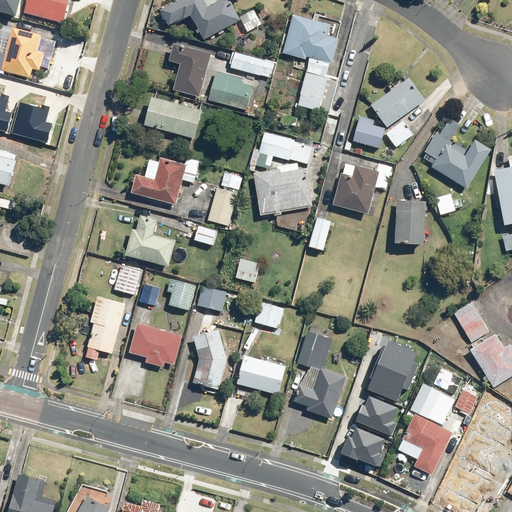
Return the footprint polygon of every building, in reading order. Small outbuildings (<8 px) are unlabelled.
[(0,0),(0,7),(18,13),(22,0),(0,0)] [(29,0),(27,11),(59,20),(64,0),(29,0)] [(226,0),(221,0),(206,8),(202,0),(184,0),(157,14),(164,29),(188,17),(201,43),(239,24),(226,0)] [(252,10),(239,18),(247,32),(260,25),(252,10)] [(292,20),(285,50),(310,56),(296,107),(321,113),(335,60),(329,58),(336,31),(292,20)] [(41,36),(13,30),(4,69),(31,76),(41,36)] [(173,90),(195,97),(207,57),(185,51),(173,90)] [(236,56),(233,65),(272,76),(274,67),(236,56)] [(216,74),(210,102),(244,110),(250,81),(216,74)] [(9,80),(0,77),(0,87),(7,89),(9,80)] [(373,105),(389,127),(422,103),(406,81),(373,105)] [(0,94),(0,126),(8,129),(12,112),(7,110),(11,98),(0,94)] [(22,100),(14,130),(49,139),(53,121),(48,120),(52,107),(22,100)] [(153,101),(146,127),(192,139),(199,113),(153,101)] [(361,120),(356,143),(379,148),(384,126),(361,120)] [(389,137),(396,147),(412,135),(404,125),(389,137)] [(263,136),(260,150),(309,162),(312,148),(263,136)] [(471,141),(463,156),(448,147),(434,171),(465,189),(470,180),(471,181),(488,151),(471,141)] [(0,184),(9,187),(15,163),(0,159),(0,184)] [(134,193),(150,198),(150,199),(172,205),(178,188),(177,188),(184,165),(161,159),(155,181),(139,177),(134,193)] [(340,207),(367,213),(375,176),(348,170),(340,207)] [(511,223),(511,170),(497,173),(507,224),(511,223)] [(255,179),(261,214),(307,206),(301,171),(255,179)] [(227,228),(236,195),(215,190),(206,222),(227,228)] [(454,200),(451,193),(434,200),(440,217),(464,207),(460,198),(454,200)] [(396,243),(420,245),(423,207),(398,205),(396,243)] [(140,220),(138,233),(134,232),(128,256),(168,266),(174,242),(152,236),(154,223),(140,220)] [(310,248),(322,251),(331,223),(318,220),(310,248)] [(199,228),(195,241),(210,245),(214,232),(199,228)] [(243,261),(234,278),(248,286),(258,270),(243,261)] [(123,268),(118,290),(133,294),(139,272),(123,268)] [(148,287),(143,301),(154,305),(159,290),(148,287)] [(176,287),(169,303),(186,311),(193,295),(176,287)] [(203,292),(200,305),(221,311),(224,298),(203,292)] [(111,354),(125,306),(98,299),(84,347),(111,354)] [(330,310),(338,312),(341,302),(333,300),(330,310)] [(275,328),(281,309),(262,303),(256,322),(275,328)] [(471,304),(456,313),(471,339),(486,331),(471,304)] [(138,328),(132,354),(172,364),(179,339),(138,328)] [(307,333),(297,359),(321,368),(331,342),(307,333)] [(217,390),(225,362),(216,335),(194,342),(200,361),(193,384),(217,390)] [(387,348),(381,362),(414,376),(419,365),(408,361),(414,347),(394,338),(390,349),(387,348)] [(511,366),(494,338),(473,351),(496,387),(511,376),(511,366)] [(245,361),(240,384),(275,392),(280,370),(245,361)] [(380,378),(376,388),(397,397),(402,385),(409,388),(414,376),(381,362),(375,376),(380,378)] [(299,407),(331,416),(341,379),(310,370),(299,407)] [(442,371),(436,384),(453,392),(460,379),(442,371)] [(426,383),(413,409),(441,423),(454,397),(426,383)] [(197,398),(200,388),(198,388),(191,386),(188,385),(185,394),(197,398)] [(467,415),(474,399),(460,392),(453,408),(467,415)] [(361,410),(358,418),(393,432),(397,422),(391,419),(397,404),(375,396),(371,405),(367,404),(364,412),(361,410)] [(470,443),(467,441),(452,473),(495,493),(508,467),(492,459),(494,454),(482,448),(484,442),(489,445),(502,418),(483,409),(472,433),(474,434),(470,443)] [(415,420),(401,451),(432,464),(446,433),(415,420)] [(346,438),(342,449),(359,456),(360,454),(380,461),(384,452),(376,449),(382,434),(362,426),(358,435),(352,433),(350,440),(346,438)] [(19,478),(9,511),(50,511),(52,504),(38,501),(42,484),(19,478)] [(80,511),(107,511),(108,511),(88,499),(80,511)] [(166,511),(123,502),(121,511),(166,511)]
